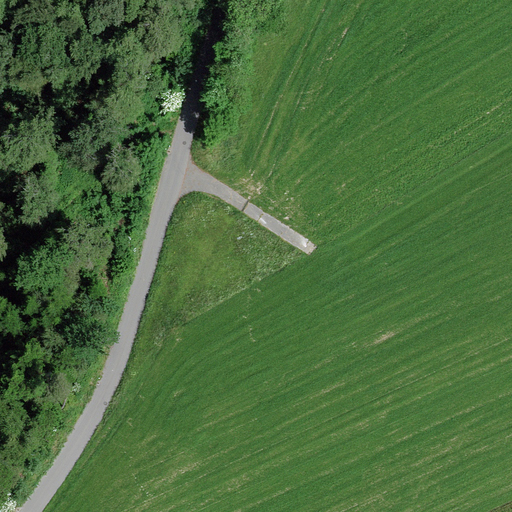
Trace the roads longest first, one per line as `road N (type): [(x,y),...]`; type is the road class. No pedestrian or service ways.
road 1 (unclassified): [(36,511),(109,390),(153,276),(196,91),(234,0)]
road 2 (track): [(190,116),(0,250)]
